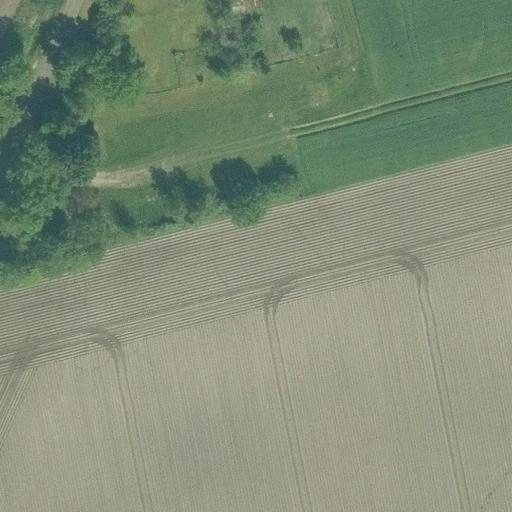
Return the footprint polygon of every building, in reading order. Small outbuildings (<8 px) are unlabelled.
[(131,13),(109,21),(113,31),(135,23),(131,13)] [(119,50),(138,47),(136,39),(117,42),(119,50)] [(272,91),(292,86),(289,73),(269,78),(272,91)] [(90,132),(93,147),(121,142),(118,127),(90,132)] [(104,227),(120,219),(112,203),(96,211),(104,227)]
